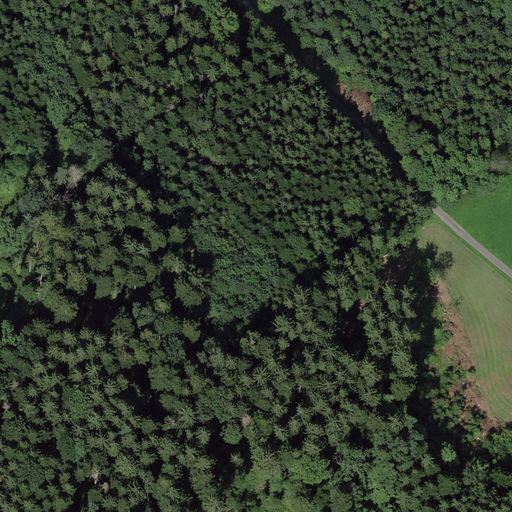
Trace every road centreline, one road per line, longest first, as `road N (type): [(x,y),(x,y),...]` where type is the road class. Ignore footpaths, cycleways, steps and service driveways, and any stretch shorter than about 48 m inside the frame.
road 1 (track): [(75,129),(179,242),(208,293),(226,382),(252,443),(308,511)]
road 2 (track): [(511,274),(440,212),(244,0)]
road 3 (track): [(199,0),(121,41),(58,157),(0,196)]
